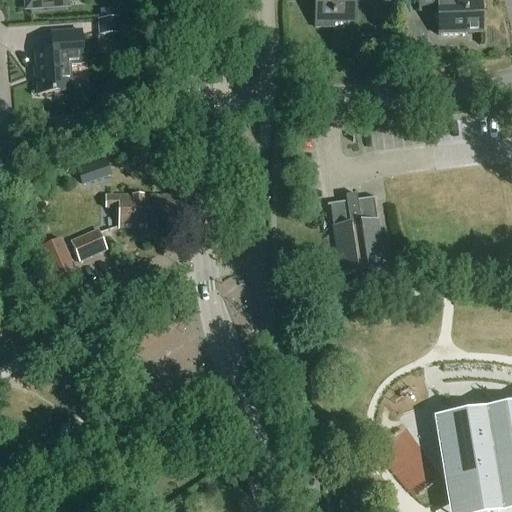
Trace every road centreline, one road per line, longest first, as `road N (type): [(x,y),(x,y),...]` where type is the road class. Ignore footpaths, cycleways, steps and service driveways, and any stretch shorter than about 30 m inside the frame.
road 1 (tertiary): [(240,422),(202,275),(194,95)]
road 2 (residential): [(266,97),(511,85)]
road 3 (unclassified): [(26,511),(40,494),(78,474),(240,422)]
